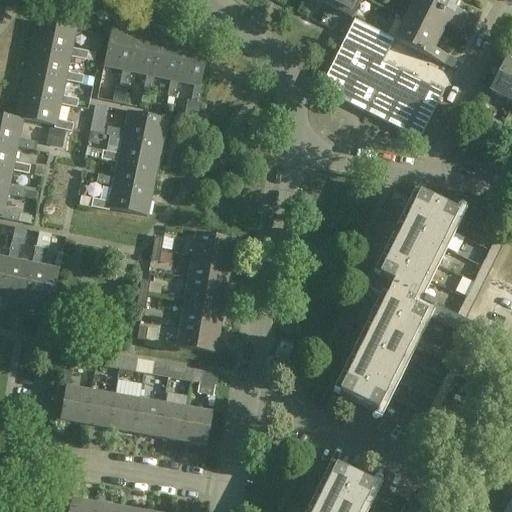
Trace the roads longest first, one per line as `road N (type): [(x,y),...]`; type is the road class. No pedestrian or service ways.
road 1 (residential): [(234,391),(423,483),(437,478),(498,349)]
road 2 (residential): [(234,391),(290,151)]
road 3 (residential): [(215,492),(20,458)]
road 4 (residential): [(290,151),(294,98),(278,62),(196,0)]
road 5 (residential): [(431,174),(511,8)]
road 6 (residential): [(431,174),(290,151)]
